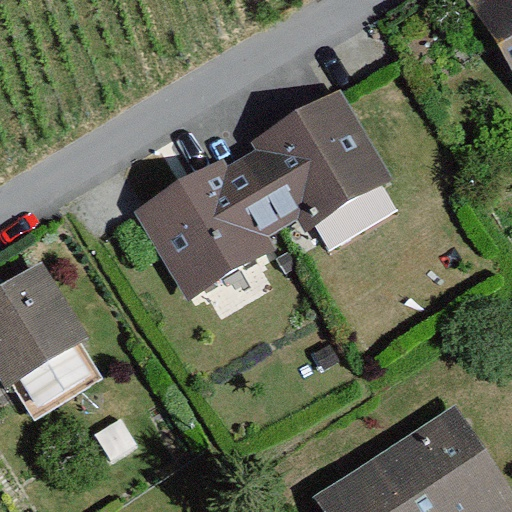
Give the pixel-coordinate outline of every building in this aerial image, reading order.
[(511,114),(511,0),(492,0),(456,22),(511,114)] [(229,177),(269,242),(286,232),(302,258),(388,205),(332,114),(229,177)] [(179,327),(263,276),(250,254),(269,242),(229,177),(126,240),(179,327)] [(31,284),(0,302),(0,403),(76,359),(31,284)] [(497,511),(441,428),(315,511),(497,511)]
